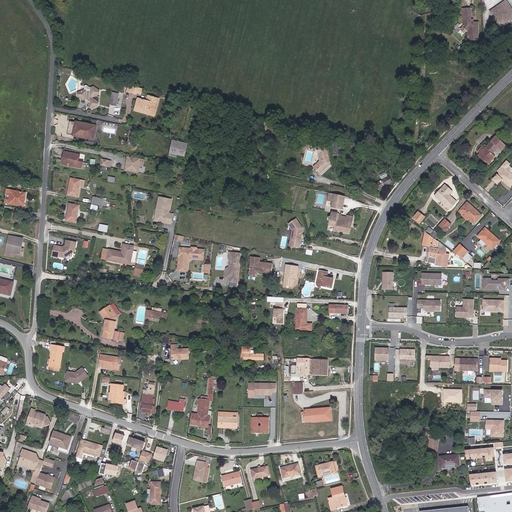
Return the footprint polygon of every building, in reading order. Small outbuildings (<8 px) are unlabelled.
[(511,7),(507,0),(500,0),(489,8),(500,24),(511,15),(511,7)] [(480,39),(479,22),(475,22),(472,22),(472,19),(471,16),(469,16),(468,8),(464,8),(465,27),(469,29),(470,29),(471,40),(480,39)] [(90,95),(97,92),(97,89),(91,84),(88,86),(84,84),(82,85),(82,88),(75,91),(75,94),(81,98),(84,97),(87,97),(86,105),(88,107),(96,104),(96,101),(90,96),(90,95)] [(135,92),(136,87),(128,85),(127,92),(134,94),(135,92)] [(142,112),(152,115),(157,99),(151,98),(150,103),(145,102),(137,100),(135,107),(143,109),(142,112)] [(134,112),(152,116),(152,115),(142,112),(143,109),(135,107),(134,112)] [(96,127),(76,123),(73,136),(93,140),(96,127)] [(131,130),(106,125),(103,142),(128,147),(131,130)] [(483,157),(482,159),(488,164),(493,158),(491,156),(496,150),(498,151),(501,147),(490,137),(482,148),(479,147),(473,154),(476,157),(479,154),(483,157)] [(187,144),(171,140),(169,152),(177,154),(176,159),(184,160),(187,144)] [(330,150),(321,150),(320,162),(314,168),(320,176),(330,165),(330,150)] [(63,151),(62,157),(79,161),(81,154),(63,151)] [(476,157),(486,166),(488,164),(482,159),(483,157),(479,154),(476,157)] [(138,165),(139,159),(139,158),(127,156),(124,170),(136,172),(138,165)] [(82,169),(84,162),(79,161),(62,157),(60,165),(82,169)] [(511,172),(506,166),(505,167),(504,166),(505,165),(503,163),(494,172),(496,174),(494,176),(493,176),(489,180),(495,185),(500,181),(508,188),(511,183),(511,179),(508,175),(511,172)] [(380,190),(393,180),(388,174),(376,185),(380,190)] [(81,187),(81,182),(71,180),(69,194),(79,197),(81,187)] [(446,193),(450,190),(444,184),(434,195),(441,201),(448,209),(456,201),(449,195),(446,193)] [(21,207),(22,201),(25,202),(27,194),(7,190),(6,196),(11,197),(10,200),(6,199),(5,204),(21,207)] [(458,201),(461,198),(454,191),(451,194),(458,201)] [(343,210),(346,198),(330,194),(330,197),(335,198),(333,202),(332,207),(343,210)] [(107,200),(91,196),(90,203),(102,205),(102,203),(106,204),(107,200)] [(168,213),(171,199),(159,196),(156,208),(158,209),(157,214),(161,220),(166,221),(166,222),(171,223),(173,214),(168,213)] [(439,204),(446,211),(448,209),(441,201),(439,204)] [(481,216),(466,202),(459,210),(467,217),(473,223),(481,216)] [(78,213),(75,213),(76,206),(68,205),(66,221),(76,223),(78,213)] [(161,220),(157,214),(158,209),(156,208),(154,220),(166,222),(166,221),(161,220)] [(467,217),(459,210),(457,212),(465,220),(467,217)] [(331,212),(330,216),(329,221),(330,221),(329,225),(335,226),(334,229),(349,232),(352,216),(346,215),(346,219),(340,218),(340,215),(337,214),(338,214),(331,212)] [(424,217),(418,212),(414,217),(420,222),(424,217)] [(292,229),(292,230),(301,232),(302,228),(295,219),(287,225),(292,229)] [(444,220),(438,227),(443,232),(450,225),(444,220)] [(499,241),(484,229),(477,237),(492,249),(499,241)] [(298,247),(301,232),(292,230),(289,245),(298,247)] [(445,267),(447,255),(444,254),(444,251),(435,249),(436,244),(432,243),(432,239),(423,232),(421,245),(429,247),(427,257),(435,258),(434,265),(445,267)] [(6,253),(13,254),(20,255),(22,245),(20,245),(21,239),(10,237),(6,253)] [(445,249),(432,239),(432,243),(436,244),(435,249),(444,251),(445,249)] [(64,258),(73,251),(75,243),(65,241),(64,245),(61,248),(53,247),(51,256),(56,257),(57,256),(64,258)] [(126,253),(104,249),(102,259),(130,264),(134,246),(124,244),(123,248),(127,249),(126,253)] [(465,255),(462,252),(464,250),(458,245),(452,252),(460,260),(465,255)] [(187,258),(189,257),(190,257),(203,259),(204,249),(197,249),(195,247),(192,247),(190,248),(179,247),(178,257),(178,259),(177,270),(187,270),(188,259),(187,258)] [(237,281),(240,253),(229,252),(228,257),(230,257),(228,267),(228,269),(227,268),(226,276),(230,276),(229,281),(237,281)] [(259,261),(260,256),(251,255),(248,274),(256,274),(256,271),(271,272),(272,263),(259,261)] [(298,265),(285,264),(283,286),(292,287),(293,280),(297,281),(298,265)] [(317,284),(322,285),(324,276),(326,271),(320,270),(317,284)] [(392,273),(382,272),(381,290),(391,290),(392,273)] [(440,285),(441,274),(421,273),(420,284),(440,285)] [(324,276),(322,285),(331,287),(333,278),(327,277),(324,276)] [(508,286),(508,279),(497,279),(497,281),(490,280),(491,278),(483,278),(482,289),(490,289),(490,288),(498,288),(498,289),(504,290),(504,286),(508,286)] [(0,293),(7,295),(9,288),(13,289),(14,282),(0,279),(0,293)] [(439,310),(439,301),(416,300),(416,308),(422,308),(425,311),(431,311),(431,310),(439,310)] [(472,317),(472,300),(463,300),(463,307),(456,307),(456,316),(463,317),(464,315),(468,315),(467,317),(472,317)] [(502,311),(503,301),(483,300),(483,311),(502,311)] [(276,322),(281,322),(282,301),(275,301),(274,308),(273,308),(272,316),(276,316),(276,322)] [(348,312),(349,304),(336,303),(335,311),(348,312)] [(101,312),(107,321),(103,339),(124,342),(125,334),(115,333),(117,318),(121,315),(114,304),(101,312)] [(307,308),(297,307),(296,328),(311,329),(311,323),(306,323),(307,308)] [(407,318),(407,308),(388,307),(388,317),(407,318)] [(152,311),(151,318),(166,320),(167,313),(152,311)] [(178,349),(178,344),(171,344),(172,359),(189,359),(189,349),(178,349)] [(50,350),(47,366),(57,368),(60,352),(61,352),(62,348),(49,345),(48,350),(50,350)] [(388,361),(388,348),(375,348),(374,360),(388,361)] [(241,359),(257,360),(257,354),(250,354),(250,349),(241,349),(241,359)] [(414,361),(414,350),(399,350),(399,361),(414,361)] [(119,368),(120,358),(100,355),(99,364),(103,364),(102,367),(111,368),(112,366),(119,368)] [(449,367),(449,356),(439,356),(439,357),(437,357),(437,356),(426,356),(425,359),(431,359),(430,367),(449,367)] [(477,370),(477,359),(459,358),(459,370),(477,370)] [(494,358),(490,358),(490,371),(507,371),(507,360),(494,360),(494,358)] [(305,359),(305,374),(327,375),(326,359),(305,359)] [(74,373),(66,372),(65,381),(77,382),(77,381),(78,380),(80,380),(87,375),(81,367),(74,373)] [(2,384),(0,382),(0,395),(1,397),(4,393),(3,393),(4,392),(5,392),(10,387),(6,382),(3,385),(2,384)] [(277,383),(248,382),(247,398),(255,398),(255,395),(272,396),(272,394),(276,394),(277,383)] [(300,382),(289,382),(289,392),(300,392),(300,382)] [(152,404),(155,384),(149,383),(148,388),(147,388),(147,390),(144,390),(143,403),(144,403),(143,411),(153,412),(154,404),(152,404)] [(124,386),(113,385),(112,394),(114,394),(114,395),(113,401),(112,403),(126,405),(126,401),(124,401),(125,396),(123,394),(124,386)] [(462,390),(443,389),(443,402),(462,403),(462,390)] [(502,396),(502,391),(485,390),(484,397),(492,398),(491,404),(501,405),(501,397),(500,397),(500,396),(502,396)] [(205,411),(206,401),(209,401),(210,396),(204,395),(204,398),(202,397),(200,411),(205,411)] [(172,404),(179,406),(178,409),(185,410),(186,399),(181,398),(181,402),(168,400),(167,407),(171,408),(172,404)] [(206,401),(205,411),(200,411),(199,414),(193,413),(192,422),(208,425),(209,416),(207,415),(209,401),(206,401)] [(49,428),(51,421),(48,415),(46,415),(46,413),(38,411),(38,412),(35,411),(36,408),(32,407),(27,420),(32,418),(33,421),(35,422),(43,424),(46,422),(47,424),(49,428)] [(332,407),(313,408),(313,409),(310,409),(311,412),(313,412),(314,420),(333,419),(332,407)] [(480,412),(471,412),(471,420),(480,420),(480,412)] [(239,419),(218,418),(218,429),(239,429),(239,419)] [(267,418),(251,418),(251,433),(267,434),(267,418)] [(495,421),(487,421),(486,430),(492,431),(491,438),(503,438),(504,421),(498,421),(498,422),(495,422),(495,421)] [(110,434),(112,426),(106,425),(104,432),(110,434)] [(71,436),(53,430),(50,442),(58,444),(64,446),(64,448),(67,449),(69,441),(71,436)] [(122,443),(125,434),(116,431),(114,440),(122,443)] [(146,441),(130,436),(128,442),(133,444),(132,445),(143,449),(146,441)] [(83,438),(77,454),(81,455),(83,449),(100,454),(104,444),(83,438)] [(165,460),(168,449),(158,445),(154,457),(165,460)] [(36,452),(22,447),(20,453),(21,453),(18,462),(36,468),(33,478),(37,479),(42,465),(44,459),(38,457),(37,455),(36,452)] [(494,448),(465,450),(466,460),(495,457),(494,448)] [(152,454),(143,451),(140,461),(137,470),(136,474),(141,473),(142,470),(143,470),(145,462),(144,462),(144,461),(149,462),(152,454)] [(449,464),(450,467),(459,466),(459,455),(439,456),(440,464),(449,464)] [(53,469),(55,461),(45,458),(44,459),(42,465),(53,469)] [(140,461),(133,459),(130,468),(137,470),(140,461)] [(191,478),(204,481),(207,467),(205,462),(194,460),(191,478)] [(74,465),(70,463),(66,479),(69,480),(74,465)] [(118,475),(119,471),(116,470),(117,468),(108,466),(108,464),(103,463),(100,472),(106,474),(106,472),(118,475)] [(330,463),(313,467),(316,478),(332,474),(330,463)] [(296,465),(279,470),(281,480),(298,475),(296,465)] [(266,466),(250,469),(252,479),(268,476),(266,466)] [(171,473),(170,467),(158,470),(159,476),(171,473)] [(51,490),(55,477),(40,472),(36,485),(51,490)] [(228,484),(228,488),(243,483),(240,472),(222,478),(224,485),(228,484)] [(496,472),(469,475),(471,486),(498,483),(496,472)] [(161,482),(153,481),(150,500),(159,502),(161,482)] [(107,487),(94,491),(96,498),(109,493),(107,487)] [(343,488),(333,490),(336,500),(330,501),(332,509),(338,508),(337,506),(347,504),(343,488)] [(511,511),(511,493),(477,498),(479,511),(481,511),(485,511),(511,511)] [(39,511),(46,511),(49,504),(41,501),(42,498),(32,495),(27,508),(39,511)] [(136,501),(127,504),(129,511),(142,511),(141,509),(138,509),(136,501)] [(254,510),(252,503),(251,501),(245,502),(246,510),(247,511),(254,510)] [(258,502),(252,503),(254,510),(260,509),(258,502)]
